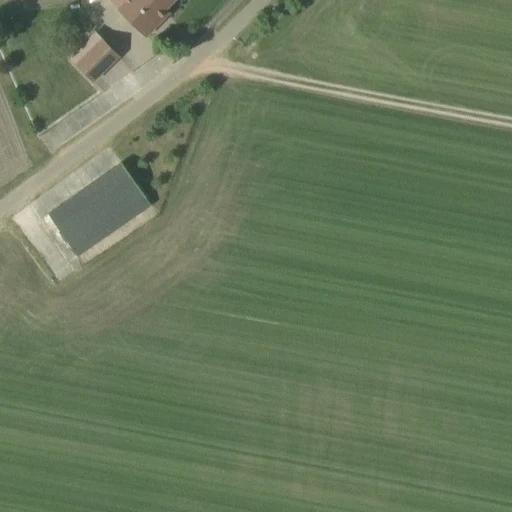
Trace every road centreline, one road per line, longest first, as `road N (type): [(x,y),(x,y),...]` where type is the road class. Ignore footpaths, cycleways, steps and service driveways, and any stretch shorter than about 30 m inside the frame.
road 1 (unclassified): [(0,205),(257,0)]
road 2 (track): [(511,127),(237,74),(196,56)]
